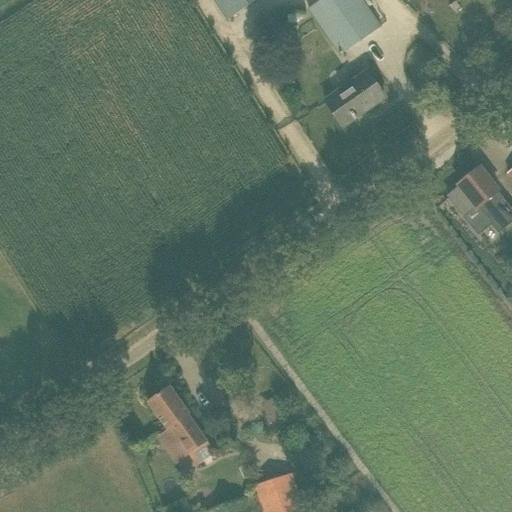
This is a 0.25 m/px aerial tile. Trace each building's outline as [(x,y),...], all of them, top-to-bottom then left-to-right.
[(215,0),(229,19),(256,0),(215,0)] [(381,27),(362,0),(321,0),(309,8),(341,55),(381,27)] [(342,128),(385,97),(367,71),(325,101),(342,128)] [(464,216),(476,206),(477,208),(485,202),(497,218),(508,209),(496,193),(499,191),(480,168),(458,185),(460,187),(448,196),(464,216)] [(189,415),(170,386),(148,402),(167,430),(169,428),(196,466),(214,453),(188,415),(189,415)] [(302,511),(290,474),(288,475),(256,486),(264,511),(302,511)] [(247,511),(244,500),(207,511),(247,511)]
